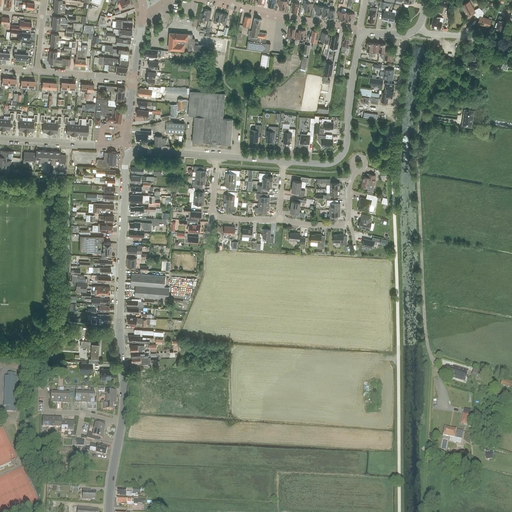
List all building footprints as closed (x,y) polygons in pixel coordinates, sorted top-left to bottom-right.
[(121,9),(130,6),(128,0),(127,0),(125,1),(124,0),(119,0),(117,1),(118,4),(120,3),(121,9)] [(285,10),(287,1),(282,0),(278,0),(278,5),(280,5),(279,8),(285,10)] [(311,12),(312,3),(307,2),(307,1),(304,0),(303,0),(303,7),(305,8),(304,11),(311,12)] [(470,1),(463,5),(469,16),(474,13),(477,15),(481,10),(479,8),(474,10),(470,1)] [(299,7),(300,3),(292,2),(291,7),(292,8),(291,12),(297,13),(298,7),(299,7)] [(315,4),(314,8),(317,9),(316,13),(322,14),(323,6),(315,4)] [(376,14),(376,11),(377,8),(371,7),(368,21),(374,22),(375,18),(376,17),(377,14),(376,14)] [(481,10),(477,15),(480,18),(478,24),(489,27),(492,20),(492,17),(489,17),(489,19),(482,17),(484,12),(485,13),(487,10),(484,8),(485,7),(484,7),(482,10),(481,10)] [(209,21),(212,11),(205,9),(203,13),(201,13),(199,22),(205,23),(206,20),(209,21)] [(390,11),(388,22),(393,23),(395,16),(398,17),(399,11),(393,9),(392,12),(390,11)] [(338,10),(338,14),(340,15),(339,19),(345,20),(347,12),(338,10)] [(217,12),(214,23),(217,23),(217,21),(220,22),(223,13),(217,12)] [(347,12),(345,20),(351,21),(352,17),(354,17),(355,13),(347,12)] [(245,16),(243,26),(247,26),(247,28),(249,28),(250,27),(252,18),(245,16)] [(440,29),(442,21),(440,20),(440,17),(434,16),(433,20),(431,27),(440,29)] [(505,22),(504,22),(501,21),(502,17),(499,16),(498,20),(498,19),(497,22),(496,26),(495,28),(498,29),(498,30),(501,31),(502,30),(502,31),(505,22)] [(9,24),(9,18),(2,17),(1,23),(6,23),(5,28),(8,28),(9,24)] [(258,37),(259,32),(262,20),(255,18),(252,31),(249,30),(248,35),(249,35),(258,37)] [(24,22),(24,21),(20,20),(19,26),(19,27),(31,28),(32,22),(24,22)] [(116,20),(115,27),(132,28),(133,20),(127,20),(116,20)] [(84,25),(83,32),(92,33),(93,26),(84,25)] [(304,39),(305,30),(299,29),(299,32),(296,32),(295,40),(298,40),(299,38),(304,39)] [(311,36),(310,41),(313,42),(313,44),(312,48),(316,48),(317,45),(319,31),(313,30),(312,36),(311,36)] [(30,39),(30,33),(19,32),(18,39),(22,40),(22,39),(25,39),(25,40),(29,40),(29,39),(30,39)] [(195,41),(195,38),(193,38),(193,34),(170,32),(169,49),(205,51),(205,44),(198,44),(198,41),(195,41)] [(258,37),(249,35),(247,48),(269,52),(271,44),(266,43),(267,33),(259,32),(258,37)] [(328,44),(330,37),(328,37),(328,33),(322,32),(321,41),(326,42),(325,44),(328,44)] [(339,42),(338,42),(339,35),(332,34),(330,47),(338,48),(339,42)] [(349,47),(349,43),(349,38),(348,37),(346,36),(345,37),(344,41),(343,41),(341,51),(346,51),(347,47),(349,47)] [(112,48),(113,46),(105,45),(105,51),(113,52),(129,54),(129,49),(121,48),(120,49),(118,48),(118,49),(112,48)] [(3,52),(2,58),(9,59),(9,53),(10,53),(10,48),(8,48),(7,53),(3,52)] [(145,49),(144,56),(150,56),(150,57),(157,57),(158,56),(161,56),(164,56),(164,50),(161,50),(158,50),(145,49)] [(21,54),(21,60),(28,60),(28,54),(29,54),(29,50),(26,50),(26,54),(21,54)] [(385,54),(384,57),(384,60),(389,60),(389,61),(393,61),(393,54),(391,54),(391,51),(385,50),(385,52),(385,54)] [(470,65),(474,66),(475,66),(475,63),(479,63),(480,53),(472,52),(471,59),(470,65)] [(262,55),(260,67),(262,67),(266,68),(266,66),(269,67),(271,57),(268,56),(262,55)] [(306,74),(309,58),(303,57),(300,73),(306,74)] [(503,63),(503,61),(494,59),(494,60),(493,60),(491,64),(493,64),(492,66),(492,68),(495,69),(496,67),(507,70),(509,64),(503,63)] [(159,71),(160,67),(158,67),(159,62),(150,61),(149,67),(152,67),(152,70),(159,71)] [(326,63),(324,75),(331,76),(333,64),(326,63)] [(127,74),(128,67),(108,64),(108,71),(118,72),(118,73),(127,74)] [(394,70),(388,69),(384,68),(384,70),(383,74),(381,74),(381,78),(393,79),(394,70)] [(2,84),(1,88),(4,88),(4,84),(9,84),(9,78),(3,78),(2,84)] [(371,78),(370,85),(382,87),(383,80),(371,78)] [(42,88),(41,92),(44,92),(44,88),(49,88),(50,82),(43,82),(42,88)] [(61,88),(60,93),(63,93),(63,88),(68,89),(68,83),(61,82),(61,88)] [(385,83),(385,86),(386,86),(386,90),(393,91),(394,84),(385,83)] [(98,85),(97,98),(101,98),(102,92),(101,92),(102,90),(111,91),(110,100),(108,99),(107,106),(116,107),(116,101),(123,102),(125,87),(112,86),(98,85)] [(161,88),(154,87),(149,86),(149,89),(140,88),(140,89),(140,91),(140,92),(140,95),(145,96),(147,97),(147,96),(155,97),(155,92),(160,92),(161,88)] [(379,96),(380,92),(372,91),(373,88),(361,87),(360,94),(379,96)] [(381,96),(380,101),(387,102),(388,97),(392,98),(393,91),(386,90),(385,93),(383,93),(382,96),(381,96)] [(190,91),(189,105),(188,116),(194,117),(192,142),(231,145),(233,120),(223,119),(225,94),(190,91)] [(107,107),(107,100),(97,99),(96,113),(107,114),(106,121),(114,122),(121,123),(122,110),(115,109),(116,108),(107,107)] [(187,105),(187,100),(184,100),(178,100),(178,109),(184,109),(187,109),(187,105)] [(137,112),(137,114),(137,115),(140,116),(140,117),(148,118),(149,113),(152,114),(152,111),(138,109),(138,110),(137,110),(137,111),(137,112)] [(472,127),(474,111),(464,109),(462,126),(472,127)] [(13,120),(14,113),(11,113),(10,116),(8,116),(8,119),(3,119),(3,121),(2,129),(3,129),(10,130),(10,120),(13,120)] [(26,131),(27,121),(23,120),(23,117),(20,117),(21,113),(17,113),(17,121),(20,121),(19,131),(26,131)] [(27,121),(26,131),(33,132),(34,122),(37,122),(38,115),(34,114),(34,118),(31,118),(31,121),(27,121)] [(43,132),(50,133),(51,122),(46,122),(47,119),(44,119),(44,115),(41,115),(40,122),(44,123),(43,132)] [(55,123),(51,122),(50,133),(57,133),(58,124),(61,124),(61,116),(58,116),(58,120),(55,120),(55,123)] [(65,117),(64,124),(67,124),(67,134),(74,135),(74,124),(70,124),(71,121),(68,121),(68,117),(65,117)] [(74,124),(74,135),(81,135),(82,125),(82,119),(79,118),(79,124),(74,124)] [(82,125),(81,135),(88,136),(88,126),(92,126),(92,119),(89,118),(88,122),(86,122),(86,125),(82,125)] [(322,118),(322,123),(325,123),(324,128),(333,129),(334,123),(330,122),(331,119),(322,118)] [(184,133),(184,123),(167,122),(166,132),(184,133)] [(261,133),(262,125),(256,125),(255,130),(250,130),(250,134),(250,140),(258,141),(258,132),(261,133)] [(278,133),(278,127),(269,126),(268,131),(266,131),(266,141),(273,142),(274,135),(275,135),(275,133),(278,133)] [(283,127),(282,132),(285,132),(284,143),(290,143),(291,136),(295,136),(295,129),(289,129),(289,128),(283,127)] [(141,142),(147,142),(148,134),(151,135),(151,132),(145,131),(144,134),(140,134),(139,133),(138,134),(137,133),(137,136),(136,136),(136,138),(137,139),(136,141),(141,141),(141,142)] [(310,136),(310,132),(308,132),(308,135),(301,134),(300,139),(299,144),(304,144),(309,144),(310,136)] [(155,135),(155,146),(165,146),(165,138),(162,138),(162,136),(155,135)] [(319,135),(319,139),(323,139),(322,143),(320,144),(324,148),(326,147),(331,147),(332,139),(326,139),(326,136),(319,135)] [(116,164),(116,152),(109,152),(104,152),(104,160),(98,159),(97,168),(110,168),(110,164),(116,164)] [(196,177),(206,177),(206,171),(203,171),(204,167),(194,166),(194,172),(196,172),(196,177)] [(226,180),(236,180),(240,181),(240,176),(239,176),(240,171),(230,170),(229,173),(226,173),(226,180)] [(263,182),(272,183),(273,177),(266,176),(266,173),(259,173),(259,178),(263,179),(263,182)] [(374,180),(376,175),(369,174),(368,177),(363,176),(362,180),(363,181),(361,186),(369,188),(370,185),(374,186),(375,180),(374,180)] [(205,184),(206,177),(196,177),(195,181),(193,181),(193,186),(203,187),(203,184),(205,184)] [(308,183),(309,178),(301,177),(300,181),(293,180),(292,186),(301,187),(305,188),(306,182),(308,183)] [(236,185),(236,180),(226,180),(225,186),(228,186),(228,190),(238,191),(239,185),(236,185)] [(272,188),(272,183),(263,182),(262,185),(258,185),(258,191),(264,191),(265,188),(272,188)] [(301,190),(301,187),(292,186),(292,191),(299,192),(298,195),(304,196),(305,193),(305,191),(301,190)] [(194,197),(204,198),(205,192),(202,192),(202,188),(193,187),(193,188),(189,188),(189,191),(190,193),(194,193),(194,197)] [(224,201),(234,202),(235,197),(237,198),(237,192),(228,191),(228,195),(225,195),(224,201)] [(259,203),(269,204),(270,197),(266,197),(267,194),(257,193),(256,198),(259,199),(259,203)] [(131,195),(130,203),(142,203),(143,201),(145,201),(145,200),(149,200),(149,203),(149,206),(160,207),(161,196),(143,195),(131,195)] [(361,197),(358,209),(369,211),(370,205),(375,207),(378,196),(373,195),(372,200),(366,199),(361,197)] [(204,205),(204,198),(194,197),(194,202),(192,202),(191,207),(200,208),(201,204),(204,205)] [(291,206),(300,208),(301,202),(306,203),(306,200),(299,199),(299,202),(292,201),(291,206)] [(330,209),(340,209),(340,203),(337,203),(337,200),(327,200),(327,205),(330,205),(330,209)] [(238,202),(234,202),(224,201),(224,208),(226,208),(226,211),(236,212),(236,206),(237,207),(238,202)] [(93,203),(93,212),(99,213),(99,209),(113,210),(114,204),(93,203)] [(269,210),(269,204),(259,203),(259,208),(256,207),(255,213),(265,214),(265,210),(269,210)] [(299,212),(300,208),(291,206),(290,212),(297,213),(297,216),(305,217),(305,213),(299,212)] [(340,216),(340,209),(330,209),(330,214),(328,214),(328,219),(337,219),(337,216),(340,216)] [(202,212),(191,211),(190,211),(189,217),(187,217),(186,220),(198,221),(198,219),(201,219),(202,212)] [(361,219),(359,227),(365,229),(364,229),(369,231),(371,223),(369,222),(370,220),(371,217),(362,215),(361,220),(361,219)] [(141,222),(134,222),(134,223),(130,223),(130,228),(134,228),(134,229),(140,230),(141,226),(143,226),(143,230),(151,230),(152,223),(141,222)] [(188,232),(193,233),(193,232),(200,232),(201,224),(189,223),(188,232)] [(224,234),(224,238),(230,238),(230,235),(234,235),(235,227),(225,226),(224,234)] [(252,239),(253,228),(249,228),(249,229),(243,229),(242,236),(249,237),(249,239),(252,239)] [(273,243),(274,237),(270,236),(271,230),(263,229),(263,238),(267,238),(266,242),(273,243)] [(305,244),(305,238),(300,237),(300,233),(297,233),(297,234),(290,233),(290,241),(297,241),(297,243),(305,244)] [(311,234),(311,241),(318,241),(318,245),(317,248),(320,248),(324,249),(325,241),(321,241),(321,234),(318,234),(318,235),(311,234)] [(347,245),(347,236),(344,236),(344,234),(340,234),(340,235),(334,235),(334,242),(340,242),(340,244),(347,245)] [(80,236),(80,252),(102,252),(101,256),(103,256),(103,255),(111,256),(112,243),(103,242),(104,237),(80,236)] [(379,242),(380,239),(373,237),(372,240),(364,238),(362,246),(363,246),(362,249),(369,251),(370,247),(373,248),(374,241),(379,242)] [(128,248),(128,254),(137,255),(137,252),(142,253),(142,245),(137,245),(137,247),(129,247),(129,248),(128,248)] [(127,258),(127,267),(136,267),(136,258),(127,258)] [(165,276),(132,274),(131,285),(136,285),(135,297),(169,299),(170,288),(165,287),(165,276)] [(86,292),(87,283),(84,282),(77,282),(76,291),(86,292)] [(138,299),(132,299),(132,300),(128,300),(127,306),(138,306),(143,307),(144,302),(138,301),(138,299)] [(91,316),(91,323),(96,323),(96,320),(105,320),(105,319),(109,320),(109,315),(98,314),(98,316),(91,316)] [(152,331),(143,330),(143,334),(143,338),(140,338),(140,336),(135,336),(135,337),(130,336),(129,341),(134,341),(134,342),(139,342),(149,343),(149,339),(153,339),(153,336),(153,335),(161,336),(161,332),(156,332),(156,331),(152,331)] [(91,353),(99,353),(99,344),(93,343),(93,342),(81,341),(81,347),(87,348),(87,349),(88,349),(88,353),(91,353)] [(98,362),(99,353),(91,353),(91,355),(88,355),(88,358),(89,358),(88,361),(98,362)] [(465,381),(468,370),(454,366),(453,369),(451,368),(450,373),(452,374),(451,375),(455,377),(455,378),(465,381)] [(482,370),(475,367),(473,374),(480,376),(482,370)] [(116,377),(117,370),(111,370),(111,369),(101,369),(101,377),(106,378),(106,380),(111,380),(111,376),(116,377)] [(15,377),(15,373),(8,373),(8,376),(5,376),(4,406),(6,406),(6,412),(16,412),(18,377),(15,377)] [(511,381),(502,379),(501,385),(511,388),(511,381)] [(462,422),(470,424),(472,415),(472,410),(464,409),(462,422)] [(90,426),(89,428),(93,429),(94,429),(104,432),(105,426),(95,423),(94,427),(94,428),(93,428),(93,427),(90,426)] [(464,431),(445,427),(443,435),(451,437),(450,440),(460,442),(461,439),(462,439),(464,431)] [(102,438),(104,432),(94,429),(93,433),(88,432),(87,438),(94,440),(95,436),(102,438)] [(95,499),(96,493),(91,492),(91,490),(83,490),(83,499),(91,500),(91,499),(95,499)]
